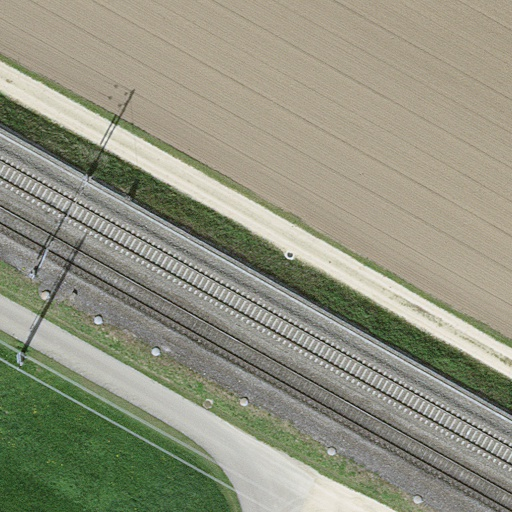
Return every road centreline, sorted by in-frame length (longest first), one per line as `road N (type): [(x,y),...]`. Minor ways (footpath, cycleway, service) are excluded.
road 1 (track): [(511,362),(0,75)]
road 2 (unclassified): [(272,511),(281,480),(248,455),(0,309)]
